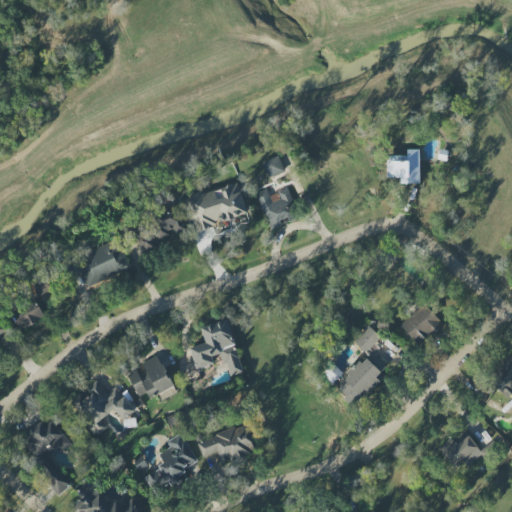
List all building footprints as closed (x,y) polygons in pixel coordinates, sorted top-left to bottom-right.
[(400,184),(420,183),(419,149),(407,150),(407,155),(386,156),(387,178),(399,178),(400,184)] [(269,178),(284,172),(278,156),(263,162),(269,178)] [(188,199),(197,230),(215,224),(212,216),(221,213),(223,221),(246,214),(237,185),(188,199)] [(271,231),(282,226),(279,220),(287,217),(289,223),(299,219),(287,188),(277,192),(280,199),(273,202),(267,189),(256,194),(271,231)] [(182,232),(181,212),(152,212),(153,224),(149,225),(150,236),(159,235),(159,241),(169,241),(169,232),(182,232)] [(130,270),(119,241),(59,263),(66,282),(85,275),(89,285),(130,270)] [(37,298),(56,290),(50,275),(31,283),(37,298)] [(10,312),(23,331),(45,316),(31,297),(10,312)] [(419,346),(443,324),(424,303),(400,326),(419,346)] [(201,328),(206,343),(190,348),(196,369),(214,364),(212,357),(222,354),(228,377),(243,372),(228,320),(201,328)] [(386,367),(368,350),(380,338),(369,327),(354,342),(366,355),(343,377),(344,378),(339,384),(354,400),(363,391),(367,395),(380,382),(376,377),(386,367)] [(142,363),(145,369),(129,377),(138,396),(146,392),(149,398),(173,387),(159,355),(142,363)] [(511,356),(511,355),(487,378),(507,399),(511,393),(511,356)] [(115,386),(107,393),(97,381),(70,403),(97,436),(107,427),(101,420),(114,410),(123,421),(136,411),(115,386)] [(70,444),(51,418),(19,442),(57,495),(71,486),(50,457),(70,444)] [(197,442),(202,457),(216,452),(221,463),(258,449),(248,423),(197,442)] [(200,466),(180,433),(166,442),(174,456),(145,474),(156,492),(200,466)] [(466,466),(483,455),(469,435),(442,453),(452,468),(463,461),(466,466)] [(145,511),(134,497),(121,507),(117,501),(110,506),(89,480),(75,491),(81,499),(73,506),(77,511),(145,511)]
